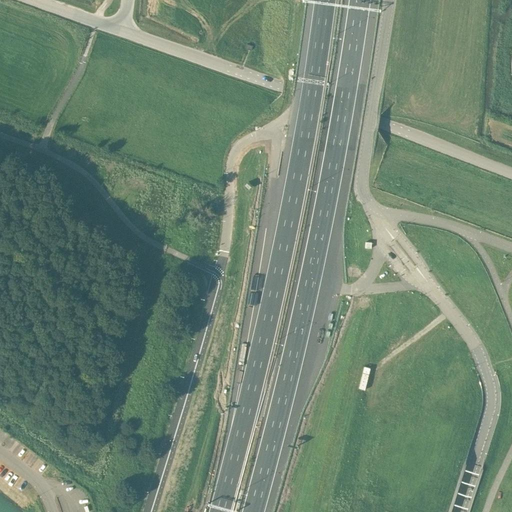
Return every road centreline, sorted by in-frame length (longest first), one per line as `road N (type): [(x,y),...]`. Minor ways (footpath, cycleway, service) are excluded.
road 1 (motorway): [(324,0),(288,216),(218,511)]
road 2 (motorway): [(255,511),(310,282),(356,0)]
road 3 (unclassified): [(511,173),(36,0)]
road 4 (unclassified): [(147,511),(218,275)]
road 5 (unclassified): [(458,511),(491,393),(475,348),(431,290)]
road 6 (unclassified): [(375,210),(360,179),(387,0)]
road 7 (unclassified): [(375,210),(511,247)]
